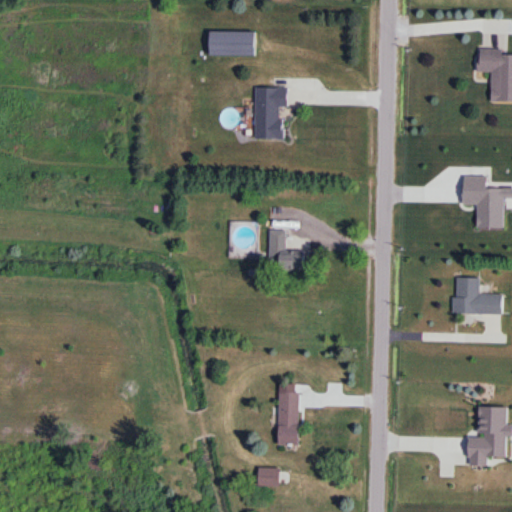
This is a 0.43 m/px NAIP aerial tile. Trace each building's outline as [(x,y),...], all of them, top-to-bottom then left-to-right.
[(255,55),(255,31),(211,31),(211,55),(255,55)] [(511,51),(479,51),(479,72),(493,72),(493,101),(511,101),(511,51)] [(257,87),(257,139),(284,139),(283,107),(289,107),(288,87),(257,87)] [(308,251),(287,251),(287,231),(272,231),(272,269),(308,269),(308,251)] [(504,295),(481,295),(482,278),(457,278),(456,315),(504,315),(504,295)] [(300,393),(281,393),(281,446),(300,446),(300,393)]
